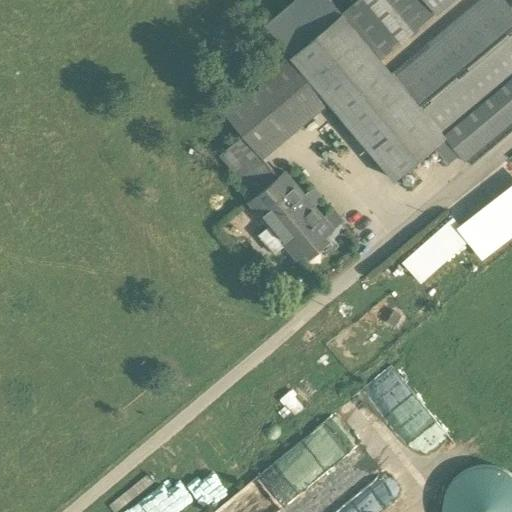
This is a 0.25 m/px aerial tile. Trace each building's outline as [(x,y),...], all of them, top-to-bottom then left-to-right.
[(290,54),(344,10),(335,0),(298,0),(267,26),(290,54)] [(355,0),(344,10),(290,54),(291,55),(329,101),(395,180),(448,136),(447,135),(396,76),(381,58),(427,19),(449,0),(355,0)] [(511,7),(506,0),(479,0),(426,45),(428,48),(396,76),(447,135),(511,79),(511,7)] [(291,55),(223,112),(258,153),(261,157),(329,101),(291,55)] [(511,79),(447,135),(448,136),(470,161),(511,125),(511,79)] [(258,153),(235,173),(254,195),(277,176),(261,157),(258,153)] [(254,195),(249,200),(270,224),(272,222),(288,242),(286,244),(298,258),(341,222),(331,210),(322,217),(283,171),(277,176),(254,195)] [(496,206),(510,193),(493,174),(478,187),(496,206)] [(333,416),(204,511),(332,511),(363,489),(340,458),(355,446),(333,416)] [(511,511),(511,475),(499,470),(485,470),(472,473),(461,481),(453,492),(449,505),(448,511),(511,511)]
